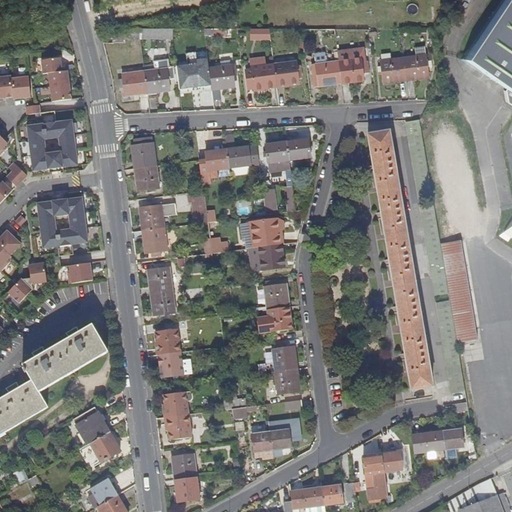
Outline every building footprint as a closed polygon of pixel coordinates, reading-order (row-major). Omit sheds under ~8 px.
[(511,0),(501,0),(462,60),(511,93),(511,101),(510,105),(511,105),(511,217),(506,227),(511,231),(511,0)] [(174,38),(174,28),(143,27),(142,37),(174,38)] [(271,37),(270,30),(262,30),(263,38),(271,37)] [(115,36),(115,44),(127,44),(127,36),(115,36)] [(416,57),(404,59),(407,80),(419,78),(419,80),(429,79),(428,68),(433,68),(432,61),(427,62),(426,55),(425,48),(415,50),(416,57)] [(327,59),(325,52),(316,54),(317,61),(327,59)] [(339,58),(340,62),(342,83),(354,81),(354,83),(364,82),(364,76),(368,75),(367,64),(362,65),(361,60),(343,62),(343,58),(339,58)] [(61,59),(41,61),(43,76),(49,75),(53,102),(73,100),(68,71),(63,73),(61,59)] [(394,82),(407,80),(404,59),(381,62),(381,68),(377,69),(378,74),(383,74),(385,85),(394,83),(394,82)] [(274,62),(275,66),(278,85),(289,84),(289,87),(300,85),(299,74),(301,74),(300,67),(298,68),(297,63),(281,65),(280,61),(274,62)] [(330,84),(342,83),(340,62),(317,65),(318,72),(314,73),(315,79),(319,78),(320,88),(330,87),(330,84)] [(233,66),(211,69),(213,89),(226,88),(226,90),(236,89),(235,79),(238,78),(237,69),(234,70),(233,66)] [(264,87),(278,85),(275,66),(253,68),(253,73),(248,73),(249,85),(255,84),(255,91),(265,90),(264,87)] [(200,91),(213,89),(211,69),(188,72),(191,95),(201,94),(200,91)] [(169,70),(147,73),(149,92),(161,91),(161,93),(172,92),(169,70)] [(136,94),(149,92),(147,73),(123,76),(126,98),(136,97),(136,94)] [(0,100),(13,99),(14,102),(31,100),(29,78),(11,80),(11,78),(0,78),(0,100)] [(40,106),(26,107),(27,115),(41,113),(40,106)] [(73,120),(27,126),(34,172),(79,165),(73,120)] [(435,295),(449,293),(441,244),(420,120),(405,122),(435,295)] [(391,135),(369,138),(411,392),(433,388),(391,135)] [(0,152),(8,144),(0,136),(0,152)] [(262,171),(260,152),(250,153),(249,149),(237,151),(235,137),(226,137),(228,150),(230,169),(255,165),(258,187),(264,187),(262,171)] [(138,169),(158,167),(155,145),(153,145),(150,145),(149,140),(135,141),(135,147),(132,147),(134,158),(137,158),(138,169)] [(290,144),(292,162),(311,160),(309,141),(290,144)] [(281,163),(292,162),(290,144),(266,147),(269,165),(281,163)] [(218,170),(230,169),(228,150),(208,153),(208,159),(209,166),(202,167),(205,185),(213,184),(212,179),(219,178),(218,170)] [(201,161),(202,167),(209,166),(208,159),(201,160),(201,161)] [(13,171),(0,184),(0,203),(28,175),(15,162),(9,168),(13,171)] [(283,172),(293,171),(292,162),(281,163),(283,172)] [(161,190),(158,167),(138,169),(140,182),(137,183),(138,193),(161,190)] [(264,187),(264,189),(271,188),(268,170),(262,171),(264,187)] [(196,224),(209,223),(208,212),(205,192),(189,194),(191,203),(193,203),(196,224)] [(85,197),(39,203),(45,249),(91,243),(85,197)] [(146,231),(166,229),(164,218),(177,217),(176,205),(163,206),(160,207),(159,204),(152,204),(152,208),(140,209),(142,219),(144,219),(146,231)] [(216,210),(208,212),(209,223),(217,222),(216,210)] [(262,248),(281,245),(278,220),(241,225),(244,247),(254,246),(254,249),(260,248),(262,248)] [(511,238),(511,231),(506,227),(502,232),(511,238)] [(148,244),(145,244),(146,254),(169,251),(166,229),(146,231),(148,244)] [(7,231),(0,238),(0,269),(12,257),(11,256),(22,244),(7,231)] [(450,300),(457,342),(477,338),(462,240),(441,244),(449,293),(450,300)] [(219,243),(212,244),(213,254),(220,253),(219,243)] [(284,269),(281,245),(262,248),(264,261),(261,261),(263,272),(284,269)] [(23,278),(9,291),(21,303),(35,289),(34,284),(49,282),(46,262),(30,264),(33,277),(24,278),(23,278)] [(95,263),(74,264),(75,282),(96,280),(95,263)] [(154,293),(174,291),(171,268),(149,271),(150,281),(153,281),(154,293)] [(268,310),(287,308),(286,296),(289,295),(288,286),(277,287),(276,283),(268,284),(268,288),(265,288),(268,310)] [(176,313),(174,291),(154,293),(155,305),(153,305),(154,316),(176,313)] [(452,396),(466,394),(457,342),(450,300),(436,303),(452,396)] [(287,308),(268,310),(269,317),(258,318),(260,334),(271,333),(293,330),(292,319),(289,320),(287,308)] [(93,326),(80,333),(78,330),(80,329),(79,328),(68,334),(69,335),(70,335),(72,338),(45,353),(43,350),(44,350),(43,348),(33,354),(34,355),(35,354),(37,358),(24,365),(33,381),(19,389),(17,386),(18,385),(17,384),(7,390),(8,391),(10,390),(12,393),(0,400),(0,434),(48,408),(39,392),(108,354),(93,326)] [(162,355),(181,353),(179,330),(157,333),(158,342),(160,342),(162,355)] [(275,372),(295,369),(294,358),(296,358),(295,347),(272,350),(275,372)] [(183,360),(181,353),(162,355),(163,367),(161,367),(162,378),(173,376),(178,376),(185,375),(193,374),(191,359),(183,360)] [(297,382),(295,369),(275,372),(278,395),(300,392),(299,382),(297,382)] [(170,417),(190,414),(188,402),(192,401),(194,398),(194,393),(190,392),(183,392),(176,393),(164,394),(166,405),(168,405),(170,417)] [(233,409),(246,407),(245,399),(232,400),(233,409)] [(301,400),(285,402),(286,411),(303,409),(301,400)] [(468,413),(467,406),(454,407),(455,415),(468,413)] [(90,444),(110,432),(95,407),(74,420),(81,433),(78,435),(85,447),(90,444)] [(247,409),(246,407),(233,409),(234,419),(245,418),(244,409),(247,409)] [(171,429),(169,429),(170,440),(192,438),(190,418),(202,416),(202,413),(190,414),(170,417),(171,429)] [(272,432),(275,456),(282,456),(282,449),(292,448),(290,430),(279,432),(277,421),(270,422),(272,432)] [(443,433),(445,450),(463,448),(461,431),(443,433)] [(110,432),(90,444),(101,462),(120,450),(110,432)] [(275,460),(275,456),(272,432),(253,435),(256,457),(262,457),(263,461),(275,460)] [(426,453),(445,450),(443,433),(424,436),(426,453)] [(178,479),(197,477),(194,454),(172,457),(174,468),(176,467),(178,479)] [(385,474),(402,471),(400,454),(383,456),(385,474)] [(366,476),(385,474),(383,456),(364,458),(366,476)] [(40,481),(36,475),(29,479),(32,485),(40,481)] [(179,492),(177,492),(178,502),(200,499),(197,477),(178,479),(179,492)] [(99,506),(118,495),(108,478),(86,490),(96,508),(99,506)] [(349,505),(357,504),(355,485),(346,487),(349,505)] [(508,511),(503,495),(485,502),(479,486),(454,500),(459,511),(457,511),(508,511)] [(323,489),(326,507),(343,505),(341,487),(323,489)] [(326,511),(326,507),(323,489),(305,492),(307,510),(307,511),(326,511)] [(128,511),(118,495),(99,506),(101,511),(128,511)] [(285,511),(294,511),(293,502),(285,503),(285,511)]
